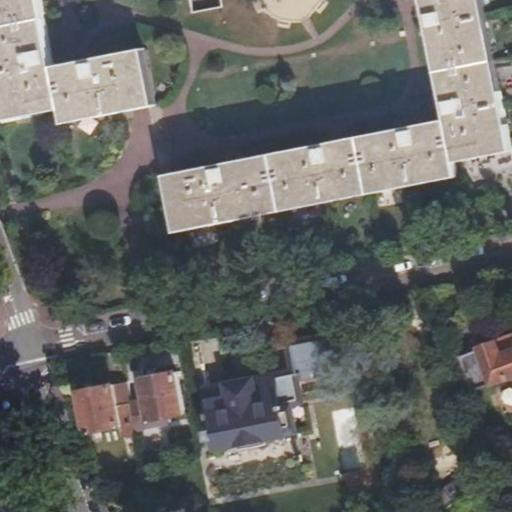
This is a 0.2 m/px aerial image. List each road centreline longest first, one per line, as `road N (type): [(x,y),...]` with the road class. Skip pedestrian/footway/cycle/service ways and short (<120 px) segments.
road 1 (residential): [(31,346),(511,251)]
road 2 (residential): [(90,511),(31,346)]
